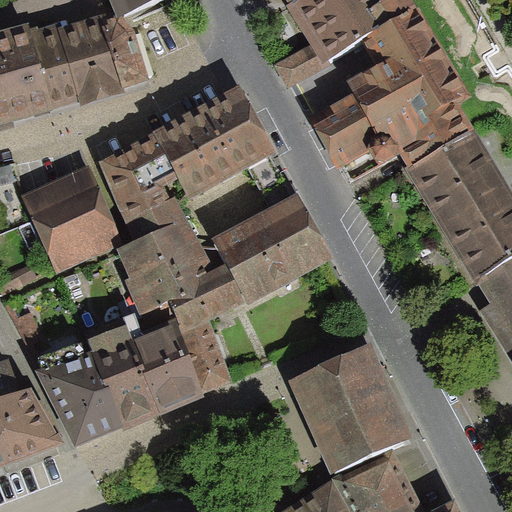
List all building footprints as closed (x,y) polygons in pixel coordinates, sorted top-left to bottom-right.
[(110,0),(115,13),(147,0),(110,0)] [(289,86),(362,41),(422,7),(414,0),(291,0),(288,2),(309,43),(277,64),(289,86)] [(400,154),(407,166),(483,119),(422,7),(362,41),(375,64),(347,81),(352,93),(329,105),(335,114),(314,125),(337,166),(369,149),(379,165),(400,154)] [(102,16),(59,28),(80,102),(124,89),(104,21),(102,16)] [(104,21),(124,89),(149,82),(134,29),(121,16),(104,21)] [(57,21),(0,36),(0,125),(80,102),(59,28),(57,21)] [(275,158),(238,91),(135,146),(139,153),(167,209),(170,215),(249,172),(275,158)] [(511,285),(511,168),(483,119),(407,166),(473,279),(495,278),(503,290),(511,285)] [(167,209),(139,153),(105,169),(128,229),(167,209)] [(284,176),(275,158),(249,172),(258,189),(270,212),(295,199),(284,176)] [(23,197),(56,273),(122,245),(89,169),(23,197)] [(270,212),(195,251),(225,313),(228,319),(242,311),(329,266),(295,199),(270,212)] [(167,209),(128,229),(135,250),(178,230),(170,215),(167,209)] [(178,230),(135,250),(102,265),(120,309),(132,340),(159,329),(165,343),(195,328),(225,313),(195,251),(178,230)] [(29,265),(0,278),(0,288),(2,293),(35,277),(29,265)] [(511,285),(503,290),(495,296),(511,324),(511,285)] [(10,303),(4,306),(34,364),(42,360),(33,344),(42,340),(33,315),(18,323),(10,303)] [(62,336),(71,357),(108,435),(188,401),(165,343),(159,329),(132,340),(120,309),(62,336)] [(195,328),(165,343),(188,401),(222,384),(195,328)] [(373,348),(292,384),(333,475),(414,439),(373,348)] [(39,371),(75,449),(108,435),(71,357),(39,371)] [(9,361),(0,363),(0,405),(21,396),(9,361)] [(0,405),(0,466),(57,444),(31,392),(21,396),(0,405)] [(338,482),(289,511),(422,511),(395,456),(338,482)] [(427,511),(458,511),(453,500),(427,511)]
